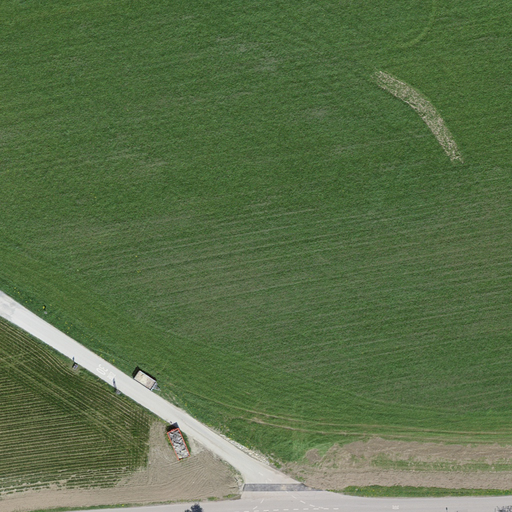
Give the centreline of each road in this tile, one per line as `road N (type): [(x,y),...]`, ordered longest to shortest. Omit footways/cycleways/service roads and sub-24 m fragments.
road 1 (unclassified): [(0,304),(264,476),(288,508)]
road 2 (unclassified): [(511,505),(288,508)]
